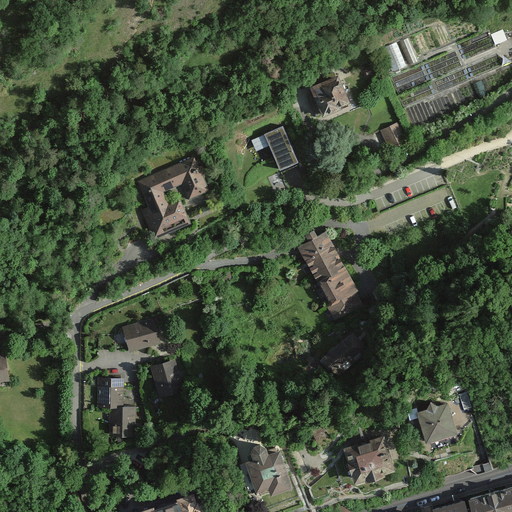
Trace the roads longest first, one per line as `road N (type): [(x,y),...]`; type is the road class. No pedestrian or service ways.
road 1 (residential): [(78,315),(428,146),(511,90)]
road 2 (residential): [(76,465),(87,470),(189,428),(230,427),(243,436)]
road 3 (residential): [(76,465),(78,315)]
road 4 (residential): [(511,471),(379,511)]
